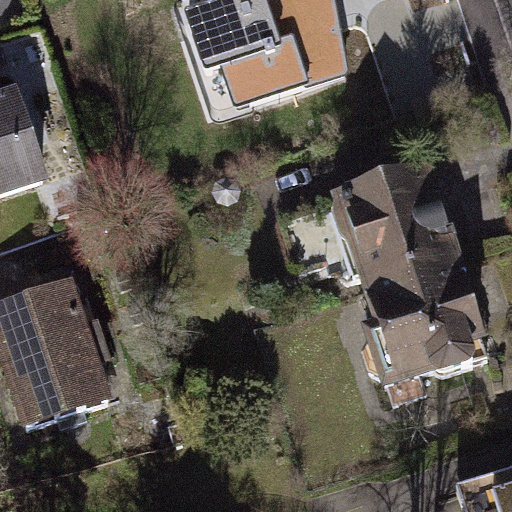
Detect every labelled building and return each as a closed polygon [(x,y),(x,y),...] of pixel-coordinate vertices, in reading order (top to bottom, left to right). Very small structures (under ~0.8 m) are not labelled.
[(185,0),(173,4),(211,121),(345,76),(332,0),(185,0)] [(0,196),(39,183),(12,104),(0,108),(0,196)] [(423,178),(278,227),(296,278),(334,265),(341,286),(361,280),(366,294),(452,264),(423,178)] [(452,264),(366,294),(379,334),(367,338),(370,348),(365,358),(371,374),(381,379),(385,390),(434,374),(437,382),(487,365),(452,264)] [(67,286),(0,307),(0,364),(22,433),(105,406),(93,370),(105,366),(85,303),(74,306),(67,286)] [(511,511),(511,477),(456,497),(460,511),(511,511)]
